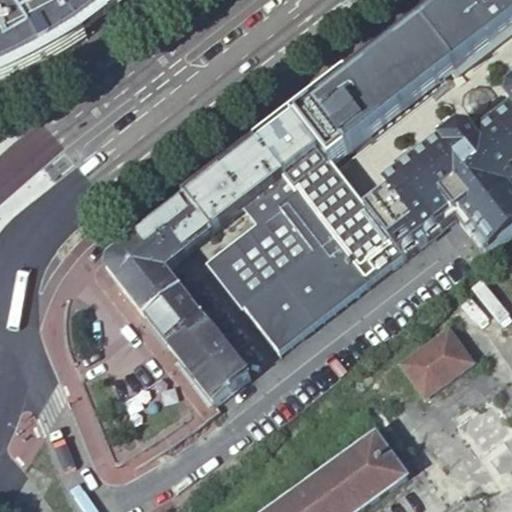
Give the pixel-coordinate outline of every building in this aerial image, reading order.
[(0,0),(0,85),(7,82),(33,70),(44,64),(66,52),(83,41),(55,0),(0,0)] [(126,0),(103,0),(111,11),(116,17),(120,14),(130,6),(126,0)] [(511,33),(511,0),(442,0),(412,23),(455,78),(511,33)] [(116,17),(111,11),(103,16),(108,23),(116,17)] [(455,78),(412,23),(340,78),(383,134),(455,78)] [(383,134),(340,78),(287,119),(330,175),(383,134)] [(409,229),(386,247),(401,266),(453,223),(466,239),(511,201),(511,200),(503,190),(503,180),(511,181),(511,90),(503,98),(502,107),(508,114),(494,125),(484,133),(470,143),(464,136),(455,134),(381,192),(409,229)] [(477,123),(484,133),(494,125),(487,115),(488,105),(481,96),(469,95),(460,101),(459,112),(466,122),(477,123)] [(330,175),(287,119),(252,147),(279,182),(294,201),(365,294),(401,266),(386,247),(330,175)] [(279,182),(252,147),(181,201),(208,238),(240,213),(244,210),(258,199),(279,182)] [(511,181),(503,180),(503,190),(511,200),(511,197),(511,181)] [(279,182),(258,199),(273,218),(294,201),(279,182)] [(244,210),(240,213),(255,232),(273,218),(258,199),(244,210)] [(208,238),(181,201),(145,229),(172,265),(208,238)] [(279,363),(365,294),(294,201),(273,218),(255,232),(206,269),(279,363)] [(511,201),(466,239),(489,266),(492,263),(511,247),(511,201)] [(140,321),(175,293),(161,274),(172,265),(145,229),(118,251),(114,254),(111,256),(109,258),(108,259),(107,260),(106,261),(105,262),(105,263),(104,265),(104,267),(104,270),(104,272),(105,274),(105,276),(108,279),(135,314),(140,321)] [(511,247),(492,263),(497,269),(501,265),(507,273),(511,269),(511,247)] [(163,351),(199,323),(176,293),(175,293),(140,321),(152,336),(163,351)] [(191,387),(210,410),(245,383),(199,323),(163,351),(174,365),(191,387)] [(470,363),(446,331),(398,367),(422,400),(470,363)] [(455,421),(478,457),(511,434),(511,427),(492,397),(455,421)] [(361,511),(406,480),(374,436),(269,511),(361,511)]
